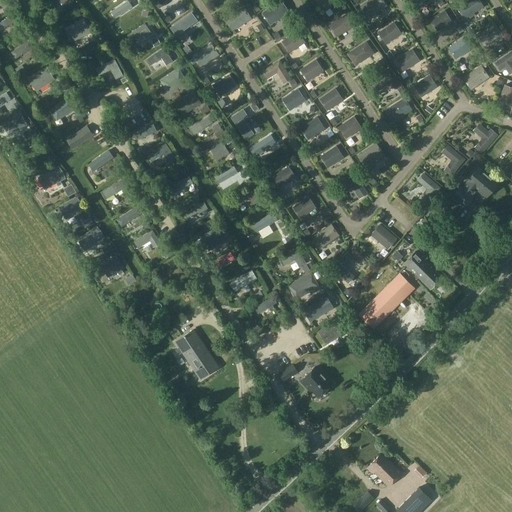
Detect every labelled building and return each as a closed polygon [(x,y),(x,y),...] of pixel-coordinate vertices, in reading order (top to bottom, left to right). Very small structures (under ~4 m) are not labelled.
[(53,8),(62,2),(64,7),(74,1),(73,0),(51,0),(49,2),(53,8)] [(280,0),(262,13),(270,25),(289,12),(280,0)] [(370,15),(386,5),(382,0),(369,0),(363,4),(370,15)] [(468,0),(457,7),(464,18),(483,6),(478,0),(468,0)] [(232,31),(251,19),(243,6),(224,18),(232,31)] [(451,21),(444,10),(430,20),(437,30),(451,21)] [(191,13),(169,28),(175,35),(196,20),(191,13)] [(349,13),(329,25),(336,38),(356,26),(349,13)] [(87,24),(84,18),(65,28),(64,29),(69,36),(71,35),(75,41),(93,31),(89,23),(87,24)] [(142,33),(147,40),(153,36),(145,23),(127,35),(131,41),(142,33)] [(476,36),(483,46),(501,34),(494,23),(476,36)] [(0,30),(0,40),(15,31),(11,24),(0,30)] [(389,49),(404,39),(397,28),(382,38),(389,49)] [(298,31),(282,42),(289,53),(305,43),(298,31)] [(470,49),(462,38),(448,48),(456,58),(470,49)] [(366,42),(348,54),(355,66),(374,54),(366,42)] [(212,43),(193,56),(201,68),(220,55),(212,43)] [(166,65),(172,61),(163,47),(146,60),(150,66),(161,58),(166,65)] [(404,70),(419,60),(412,49),(396,59),(404,70)] [(500,70),(505,66),(510,74),(511,72),(511,62),(511,61),(511,51),(495,63),(500,70)] [(21,65),(32,61),(30,54),(19,58),(21,65)] [(115,79),(123,75),(114,59),(95,68),(99,75),(110,69),(115,79)] [(280,59),(262,71),(267,80),(277,74),(284,84),(293,79),(280,59)] [(300,70),(308,80),(323,70),(315,60),(300,70)] [(36,91),(54,80),(46,66),(28,77),(36,91)] [(463,78),(471,89),(488,77),(481,66),(463,78)] [(162,80),(169,91),(186,80),(179,69),(162,80)] [(386,70),(370,80),(377,92),(394,82),(386,70)] [(228,74),(212,85),(220,97),(236,86),(228,74)] [(414,85),(421,96),(436,86),(429,75),(414,85)] [(511,104),(511,87),(505,85),(499,101),(511,105),(511,104)] [(335,88),(320,99),(328,111),(344,99),(335,88)] [(297,89),(282,99),(289,111),(305,100),(297,89)] [(182,115),(201,103),(193,91),(174,103),(182,115)] [(57,120),(74,109),(67,98),(50,109),(57,120)] [(405,98),(385,110),(393,122),(412,110),(405,98)] [(243,109),(231,117),(235,124),(245,140),(254,134),(244,119),(248,117),(243,109)] [(27,125),(20,113),(1,123),(8,136),(27,125)] [(354,116),(338,127),(346,139),(362,128),(354,116)] [(317,117),(300,128),(308,140),(325,129),(317,117)] [(488,132),(479,124),(474,130),(483,138),(475,147),(481,152),(497,135),(491,129),(488,132)] [(92,135),(86,126),(66,139),(72,148),(92,135)] [(270,134),(250,147),(255,155),(275,141),(270,134)] [(153,147),(151,140),(149,135),(137,139),(142,151),(153,147)] [(326,145),(332,142),(328,136),(322,140),(326,145)] [(30,138),(22,142),(27,150),(34,146),(30,138)] [(216,161),(229,153),(222,142),(210,149),(216,161)] [(168,161),(174,156),(165,143),(148,155),(152,162),(163,154),(168,161)] [(358,156),(365,166),(383,154),(376,143),(358,156)] [(451,176),(465,159),(447,145),(441,152),(451,160),(444,170),(451,176)] [(337,146),(320,156),(328,168),(344,157),(337,146)] [(108,150),(88,164),(93,171),(113,158),(108,150)] [(237,180),(244,176),(236,164),(217,175),(221,181),(233,174),(237,180)] [(44,189),(65,178),(58,166),(38,177),(44,189)] [(272,177),(280,189),(296,178),(289,166),(272,177)] [(462,185),(454,193),(466,204),(474,196),(471,193),(477,185),(488,195),(499,183),(480,166),(469,178),(471,180),(464,187),(462,185)] [(427,189),(419,198),(427,205),(442,188),(424,172),(417,181),(427,189)] [(356,174),(338,186),(343,194),(353,188),(360,199),(368,194),(356,174)] [(122,179),(100,192),(105,199),(127,187),(122,179)] [(182,188),(167,195),(170,203),(186,195),(182,188)] [(253,188),(234,199),(238,205),(250,198),(253,204),(260,200),(253,188)] [(84,210),(77,197),(59,207),(66,220),(84,210)] [(308,197),(292,208),(301,219),(317,208),(308,197)] [(451,206),(464,211),(467,206),(454,200),(451,206)] [(132,212),(118,230),(127,236),(141,218),(132,212)] [(273,213),(252,226),(257,234),(278,221),(273,213)] [(331,224),(312,238),(321,249),(340,236),(331,224)] [(370,235),(388,250),(397,239),(380,224),(370,235)] [(85,250),(104,238),(97,226),(77,238),(85,250)] [(202,236),(209,249),(224,241),(216,227),(202,236)] [(153,247),(160,243),(152,230),(133,241),(137,248),(150,241),(153,247)] [(279,258),(283,265),(295,259),(299,266),(306,263),(298,248),(279,258)] [(430,289),(442,277),(416,251),(404,263),(430,289)] [(332,270),(349,284),(355,277),(347,271),(347,267),(354,258),(347,252),(332,270)] [(231,253),(208,266),(212,273),(235,261),(231,253)] [(121,268),(123,266),(115,255),(99,266),(107,277),(116,271),(119,275),(123,272),(121,268)] [(234,291),(256,278),(252,271),(230,284),(234,291)] [(296,300),(319,287),(311,273),(288,286),(296,300)] [(374,329),(415,288),(399,273),(358,314),(374,329)] [(310,322),(334,308),(327,296),(303,310),(310,322)] [(251,314),(256,322),(273,312),(268,304),(251,314)] [(319,331),(327,344),(344,333),(336,320),(319,331)] [(200,379),(218,367),(193,330),(176,341),(200,379)] [(391,349),(402,340),(395,331),(384,340),(391,349)] [(278,372),(283,381),(299,371),(293,363),(278,372)] [(332,384),(315,366),(301,380),(307,387),(309,386),(319,396),(332,384)] [(448,419),(453,424),(457,420),(461,423),(475,408),(467,400),(448,419)] [(431,450),(454,429),(447,422),(424,443),(431,450)] [(401,455),(411,469),(422,461),(412,447),(401,455)] [(457,452),(451,470),(467,475),(469,470),(464,468),(468,455),(457,452)] [(388,486),(401,473),(381,453),(366,468),(372,474),(374,472),(388,486)] [(481,467),(488,473),(492,468),(485,462),(481,467)] [(489,511),(511,491),(511,479),(476,511),(489,511)] [(419,487),(397,510),(398,511),(419,511),(432,500),(419,487)] [(352,505),(359,511),(374,498),(367,491),(352,505)] [(382,511),(386,511),(390,508),(381,499),(375,505),(382,511)]
